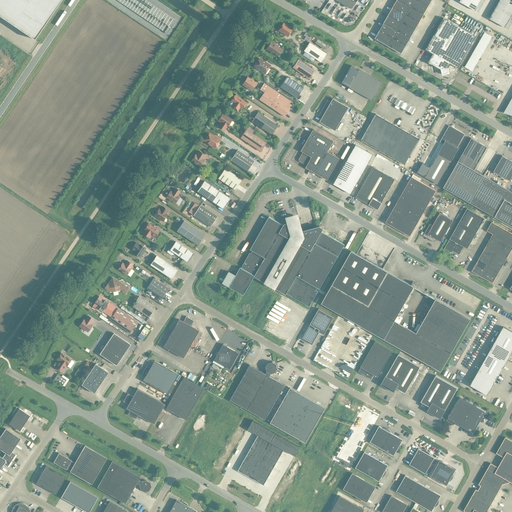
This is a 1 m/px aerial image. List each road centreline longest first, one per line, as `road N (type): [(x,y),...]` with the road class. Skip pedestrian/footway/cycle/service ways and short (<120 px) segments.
road 1 (unclassified): [(0,352),(238,0)]
road 2 (unclassified): [(480,464),(180,295)]
road 3 (unclassified): [(511,308),(266,167)]
road 4 (unclassified): [(511,134),(351,43)]
road 5 (unclassified): [(180,295),(266,167)]
road 6 (unclassified): [(96,422),(180,295)]
road 7 (unclassified): [(266,167),(351,43)]
road 8 (unclassified): [(0,110),(75,0)]
